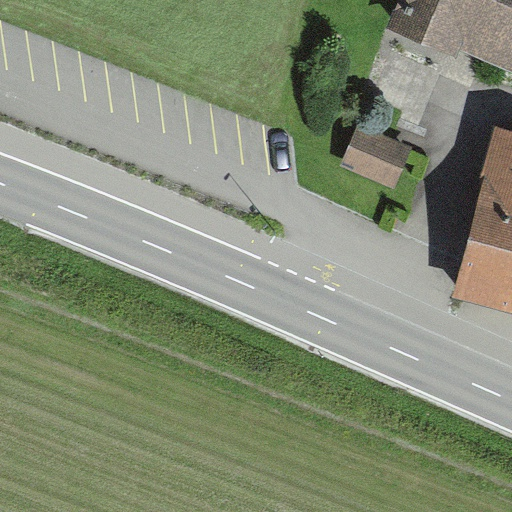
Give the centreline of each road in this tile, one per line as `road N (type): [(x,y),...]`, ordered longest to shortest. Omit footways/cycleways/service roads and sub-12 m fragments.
road 1 (secondary): [(511,402),(0,185)]
road 2 (track): [(511,504),(0,306)]
